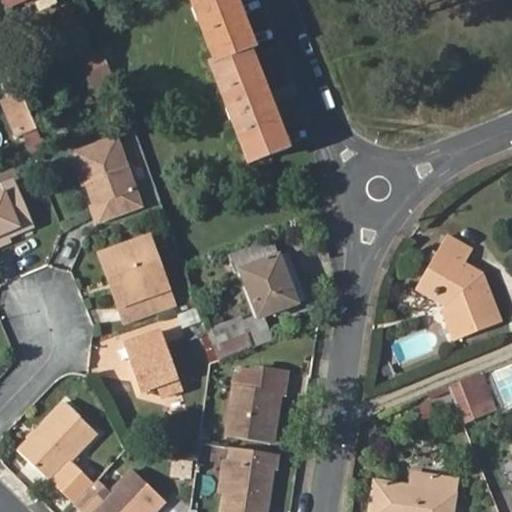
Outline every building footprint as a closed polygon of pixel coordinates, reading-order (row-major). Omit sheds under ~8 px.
[(255,46),(237,0),(193,0),(218,63),(214,65),(250,164),(289,149),(251,48),(255,46)] [(95,83),(114,76),(102,46),(82,54),(95,83)] [(37,125),(24,92),(6,100),(20,133),(37,125)] [(79,151),(102,215),(141,201),(118,137),(79,151)] [(0,232),(7,230),(8,233),(37,220),(18,177),(0,185),(0,232)] [(0,244),(11,239),(8,233),(7,230),(0,232),(0,244)] [(150,233),(111,247),(122,279),(114,282),(126,316),(156,305),(151,291),(169,285),(150,233)] [(447,236),(420,283),(451,301),(453,305),(448,307),(443,309),(455,341),(501,322),(481,273),(465,263),(473,251),(447,236)] [(229,253),(233,266),(276,255),(272,242),(229,253)] [(122,279),(111,247),(103,250),(114,282),(122,279)] [(289,253),(280,256),(296,303),(306,299),(289,253)] [(296,303),(280,256),(243,270),(260,316),(296,303)] [(451,301),(420,283),(416,289),(448,307),(453,305),(451,301)] [(174,300),(169,285),(151,291),(156,305),(174,300)] [(180,329),(200,323),(195,308),(175,314),(180,329)] [(220,359),(254,346),(243,320),(210,332),(220,359)] [(129,339),(140,371),(143,370),(149,385),(161,381),(165,393),(181,387),(160,328),(129,339)] [(511,361),(487,371),(503,410),(511,406),(511,361)] [(270,437),(277,388),(285,389),(288,368),(259,364),(258,370),(244,367),(243,371),(242,382),(234,381),(227,431),(270,437)] [(143,370),(140,371),(145,386),(149,385),(143,370)] [(243,371),(236,370),(234,381),(242,382),(243,371)] [(494,408),(485,383),(470,388),(480,413),(494,408)] [(20,443),(79,496),(98,474),(73,451),(98,424),(65,394),(20,443)] [(278,465),(281,449),(233,443),(231,457),(227,486),(223,511),(271,511),(267,511),(274,464),(278,465)] [(221,485),(227,486),(231,457),(225,457),(221,485)] [(114,485),(90,511),(149,511),(167,493),(134,463),(114,485)] [(79,496),(77,499),(90,511),(114,485),(100,472),(98,474),(79,496)] [(414,472),(413,486),(431,489),(433,475),(414,472)] [(431,489),(413,486),(376,481),(370,511),(453,511),(458,479),(433,475),(431,489)]
